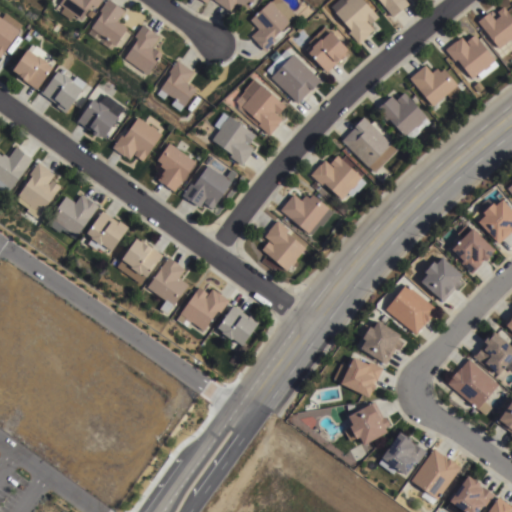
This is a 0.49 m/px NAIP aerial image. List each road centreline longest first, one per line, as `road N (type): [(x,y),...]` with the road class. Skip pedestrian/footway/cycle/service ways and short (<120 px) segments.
road 1 (tertiary): [(164,511),(230,415),(420,193),(511,111)]
road 2 (residential): [(312,320),(0,100)]
road 3 (residential): [(458,0),(341,96),(214,254)]
road 4 (residential): [(408,391),(511,276)]
road 5 (residential): [(511,467),(408,391)]
